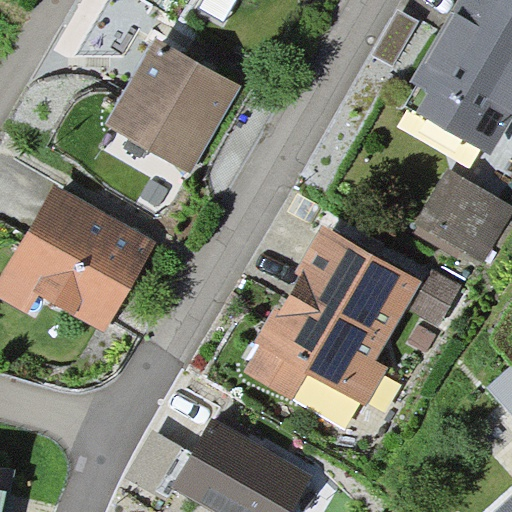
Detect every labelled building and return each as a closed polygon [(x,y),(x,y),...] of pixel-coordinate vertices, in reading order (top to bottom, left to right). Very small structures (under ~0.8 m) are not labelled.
[(511,0),(456,0),(411,77),(429,88),(417,108),(490,151),(511,114),(511,0)] [(248,95),(155,41),(104,129),(196,183),(248,95)] [(511,213),(511,203),(448,166),(415,220),(484,261),(511,213)] [(153,251),(53,193),(2,279),(102,338),(153,251)] [(423,279),(324,220),(254,338),(261,342),(244,369),(293,398),(310,369),(367,403),(389,365),(377,357),(423,279)] [(433,267),(411,308),(440,323),(462,283),(433,267)] [(213,414),(172,483),(221,511),(288,511),(312,472),(213,414)] [(511,511),(511,490),(487,511),(511,511)]
